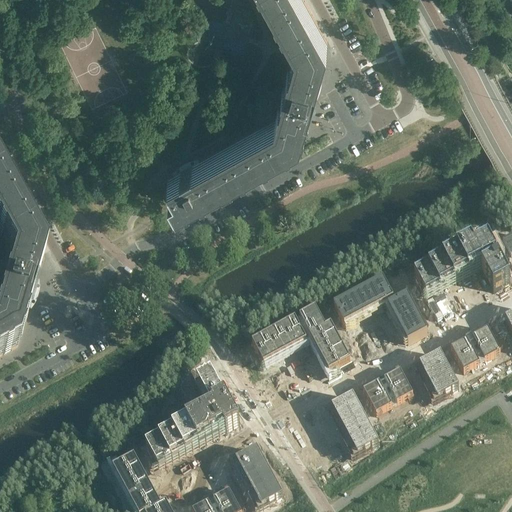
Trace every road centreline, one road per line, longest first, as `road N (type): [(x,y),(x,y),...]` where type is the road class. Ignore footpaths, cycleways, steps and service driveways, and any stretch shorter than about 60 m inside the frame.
road 1 (residential): [(81,292),(137,246),(185,232),(408,105),(367,0)]
road 2 (residential): [(511,303),(202,456)]
road 3 (motorway): [(511,390),(329,511)]
road 4 (tertiary): [(420,0),(511,174)]
road 5 (motorway): [(511,404),(347,511)]
road 6 (residential): [(81,292),(0,153)]
road 7 (residential): [(0,388),(92,338),(95,322),(81,292)]
road 8 (tertiary): [(511,131),(439,0)]
road 9 (motorway): [(511,429),(390,511)]
